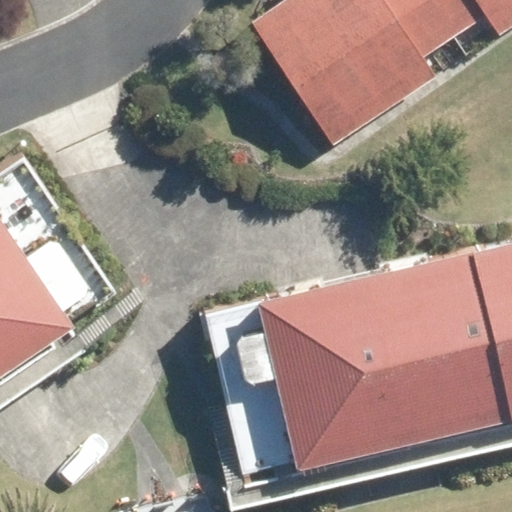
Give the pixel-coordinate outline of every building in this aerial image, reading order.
[(434,70),(421,51),(452,29),(432,0),(271,0),(249,15),(331,138),(434,70)] [(511,0),(432,0),(452,29),(483,9),(497,30),(511,19),(511,0)] [(0,383),(82,326),(72,311),(98,292),(62,240),(36,258),(0,205),(0,383)] [(511,227),(467,238),(505,404),(511,402),(511,227)] [(467,238),(255,287),(293,454),(505,404),(467,238)]
